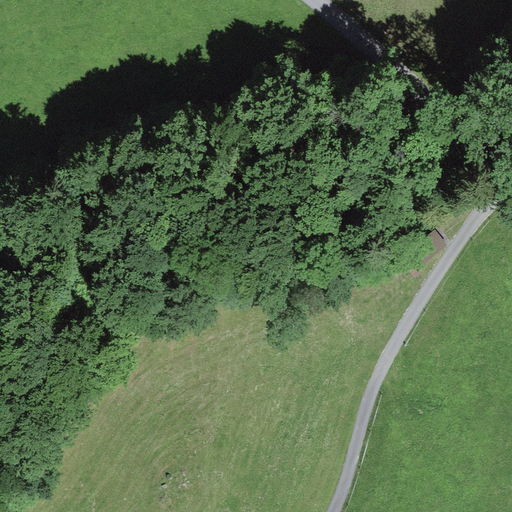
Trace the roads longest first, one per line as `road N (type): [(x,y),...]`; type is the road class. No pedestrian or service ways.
road 1 (track): [(502,166),(381,372),(334,511)]
road 2 (unclassified): [(315,0),(511,176)]
